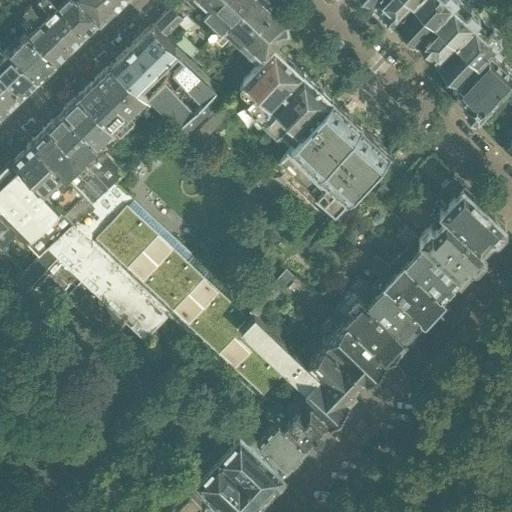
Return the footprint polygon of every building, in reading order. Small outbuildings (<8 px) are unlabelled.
[(43,16),(71,45),(85,32),(54,0),(40,0),(50,9),(43,16)] [(54,0),(85,32),(99,18),(82,0),(54,0)] [(82,0),(99,18),(115,3),(118,0),(82,0)] [(182,33),(195,19),(212,0),(175,0),(171,4),(155,20),(164,30),(175,40),(182,33)] [(212,0),(195,19),(212,35),(244,0),(212,0)] [(233,29),(242,38),(272,5),(266,0),(244,0),(212,35),(213,35),(221,43),(233,29)] [(377,0),(394,16),(408,0),(377,0)] [(415,37),(416,36),(449,0),(408,0),(394,16),(393,17),(415,37)] [(449,0),(416,36),(437,56),(479,11),(466,0),(449,0)] [(20,23),(27,31),(55,60),(71,45),(43,16),(31,4),(23,9),(23,10),(27,15),(20,23)] [(272,5),(242,38),(238,43),(256,59),(286,27),(288,27),(286,17),(285,17),(272,5)] [(459,75),(459,76),(489,45),(501,32),(479,11),(437,56),(459,76),(459,75)] [(116,58),(112,62),(146,95),(179,127),(179,126),(187,134),(214,108),(206,100),(219,88),(161,33),(152,24),(147,28),(143,32),(133,42),(133,41),(120,54),(116,58)] [(27,31),(10,47),(38,77),(55,60),(27,31)] [(175,40),(192,56),(198,49),(182,33),(175,40)] [(511,67),(489,45),(459,76),(456,79),(456,87),(467,97),(463,101),(478,115),(482,111),(488,104),(511,79),(511,67)] [(9,46),(0,54),(0,71),(21,93),(38,77),(10,47),(9,46)] [(246,100),(262,116),(303,72),(275,46),(274,46),(242,79),(243,80),(239,84),(240,89),(246,94),(251,95),(246,100)] [(112,62),(95,78),(128,112),(146,95),(112,62)] [(0,106),(3,110),(21,93),(0,71),(0,106)] [(278,124),(293,138),(331,97),(321,88),(321,87),(315,82),(305,73),(304,71),(303,72),(262,116),(275,127),(278,124)] [(80,92),(79,92),(118,133),(134,118),(128,112),(95,78),(80,92)] [(63,108),(63,109),(102,149),(118,133),(79,92),(63,108)] [(331,97),(293,138),(277,155),(335,209),(389,152),(361,126),(361,125),(360,124),(349,114),(350,114),(344,109),(333,99),(334,99),(331,97)] [(488,104),(482,111),(487,116),(494,109),(488,104)] [(217,108),(204,122),(213,130),(226,115),(217,108)] [(63,109),(47,124),(108,188),(115,181),(124,172),(102,149),(63,109)] [(32,138),(31,139),(93,202),(94,201),(108,188),(47,124),(32,138)] [(14,155),(13,156),(74,219),(93,202),(31,139),(24,146),(14,156),(14,155)] [(511,140),(502,141),(501,142),(511,152),(511,140)] [(0,168),(0,213),(17,230),(38,252),(46,245),(127,319),(144,335),(166,312),(71,222),(74,219),(13,156),(13,157),(0,168)] [(270,409),(278,416),(307,444),(312,439),(322,428),(323,427),(323,426),(329,420),(349,399),(307,360),(299,353),(256,314),(279,290),(263,276),(242,299),(191,252),(136,200),(145,189),(124,172),(115,181),(108,188),(94,201),(93,202),(74,219),(71,222),(166,312),(210,353),(257,397),(258,397),(264,390),(268,394),(279,383),(274,379),(286,366),(305,385),(298,392),(292,399),(284,407),(277,401),(274,404),(270,409)] [(444,214),(481,247),(492,235),(493,236),(496,236),(505,227),(505,223),(504,222),(504,221),(453,174),(438,191),(447,200),(438,209),(444,214)] [(420,191),(430,200),(434,196),(425,186),(420,191)] [(239,202),(249,211),(257,203),(247,194),(239,202)] [(0,247),(0,248),(17,230),(0,213),(0,247)] [(418,235),(460,275),(471,263),(472,263),(476,263),(484,255),(484,251),(483,250),(484,249),(481,247),(444,214),(433,225),(430,223),(418,235)] [(397,255),(443,298),(444,297),(441,295),(460,275),(418,235),(406,223),(395,234),(406,245),(398,254),(397,255)] [(15,275),(0,289),(0,297),(21,317),(37,299),(33,295),(50,276),(68,292),(65,295),(110,337),(127,319),(46,245),(38,252),(39,253),(24,270),(18,264),(12,272),(15,275)] [(378,275),(422,315),(424,317),(443,298),(397,255),(388,265),(376,254),(366,264),(378,275)] [(348,286),(350,288),(403,337),(404,336),(403,335),(422,315),(378,275),(368,285),(358,275),(348,286)] [(344,317),(386,357),(387,358),(405,339),(403,337),(350,288),(343,295),(354,306),(344,317)] [(321,335),(365,376),(366,378),(386,357),(344,317),(335,308),(327,315),(334,322),(323,334),(321,335)] [(307,360),(349,399),(356,392),(353,389),(365,376),(321,335),(309,347),(314,352),(307,360)] [(233,406),(227,412),(239,423),(243,419),(243,415),(233,406)] [(128,418),(147,435),(156,425),(138,407),(128,418)] [(307,444),(278,416),(264,431),(256,440),(286,467),(307,444)] [(224,435),(213,446),(263,491),(276,478),(282,471),(283,470),(234,424),(224,435)] [(263,491),(213,446),(196,465),(190,471),(234,511),(244,511),(247,509),(247,508),(263,491)] [(162,506),(158,510),(160,511),(225,511),(190,478),(174,494),(168,487),(156,499),(162,506)] [(160,511),(158,510),(152,503),(143,511),(160,511)]
